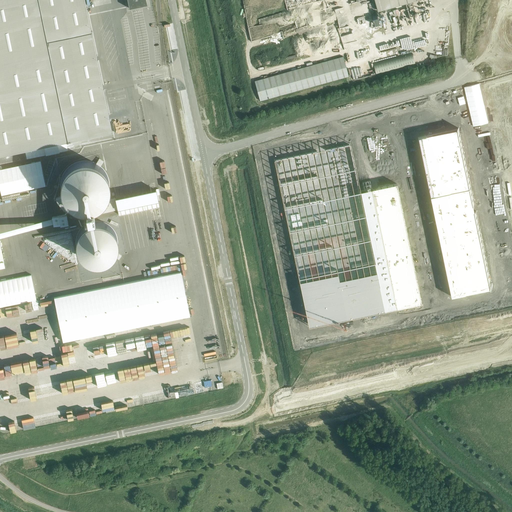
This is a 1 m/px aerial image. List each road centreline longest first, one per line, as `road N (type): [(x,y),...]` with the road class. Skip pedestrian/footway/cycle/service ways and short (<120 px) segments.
road 1 (unknown): [(148,131),(166,237),(140,270),(21,292),(0,219)]
road 2 (track): [(303,511),(275,486),(221,464),(68,494),(3,467)]
road 3 (unclassified): [(0,459),(288,399)]
road 4 (track): [(511,507),(463,468),(391,389),(511,360)]
road 5 (unknown): [(226,270),(0,318)]
road 6 (unclassified): [(511,348),(288,399)]
road 7 (unknown): [(0,166),(148,131)]
